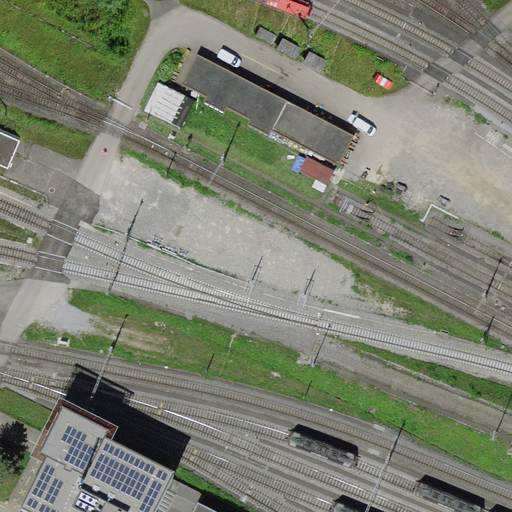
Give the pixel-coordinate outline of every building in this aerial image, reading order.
[(259,25),(254,34),(272,43),(277,34),(259,25)] [(280,35),(275,46),(295,55),(300,44),(280,35)] [(308,49),(302,61),(321,70),(326,58),(308,49)] [(350,135),(193,56),(179,83),(203,95),(201,100),(221,110),(224,105),(249,118),(246,124),(267,135),(270,129),(336,162),(350,135)] [(180,120),(188,91),(158,83),(150,112),(180,120)] [(0,161),(6,164),(18,137),(0,128),(0,161)] [(15,510),(18,511),(152,511),(170,476),(100,441),(105,430),(46,401),(19,457),(37,466),(15,510)] [(503,454),(511,457),(511,438),(509,438),(503,454)]
